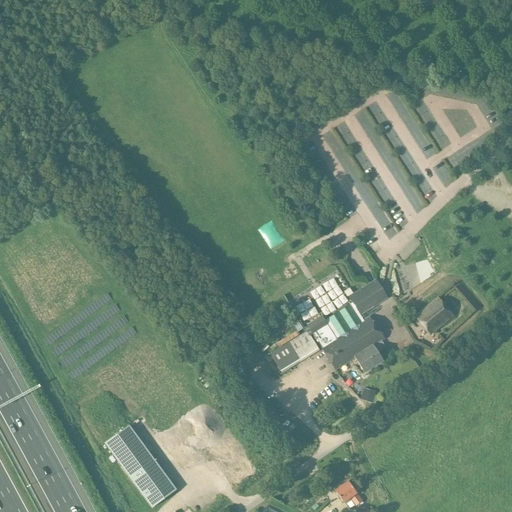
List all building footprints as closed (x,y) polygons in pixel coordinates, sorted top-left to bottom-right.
[(322,316),(307,325),(322,347),(321,347),(335,370),(352,359),(354,358),(362,353),(364,356),(368,353),(369,354),(376,349),(374,345),(385,338),(371,315),(376,312),(372,307),(374,306),(388,298),(382,288),(377,280),(363,288),(352,296),(350,297),(352,300),(353,302),(325,320),(322,316)] [(310,294),(292,305),(302,322),(320,311),(310,294)] [(344,294),(321,308),(325,315),(348,301),(344,294)] [(430,336),(454,316),(438,297),(415,316),(430,336)] [(306,332),(270,354),(281,372),(317,349),(306,332)] [(396,354),(391,345),(384,348),(385,350),(384,351),(386,356),(388,355),(390,358),(396,354)] [(384,360),(376,349),(369,354),(368,353),(364,356),(362,353),(354,358),(364,373),(384,360)] [(364,388),(361,400),(373,402),(375,390),(364,388)] [(105,444),(129,426),(106,394),(82,411),(105,444)] [(177,490),(129,426),(105,444),(152,508),(177,490)] [(343,503),(350,498),(356,506),(362,501),(348,481),(341,486),(340,484),(334,488),(336,490),(335,491),(343,503)]
